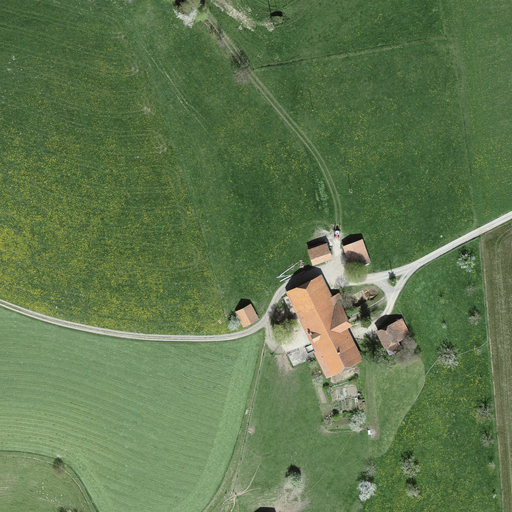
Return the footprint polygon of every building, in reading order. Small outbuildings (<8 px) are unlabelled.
[(346,248),(354,269),(370,264),(362,242),(346,248)] [(313,261),(330,256),(326,245),(310,250),(313,261)] [(327,300),(318,281),(290,295),(314,343),(321,340),(325,349),(317,352),(327,373),(356,359),(342,329),(351,324),(346,315),(350,313),(340,293),(327,300)] [(238,310),(246,325),(257,319),(249,305),(238,310)] [(402,348),(399,341),(411,335),(404,322),(383,332),(392,352),(402,348)]
